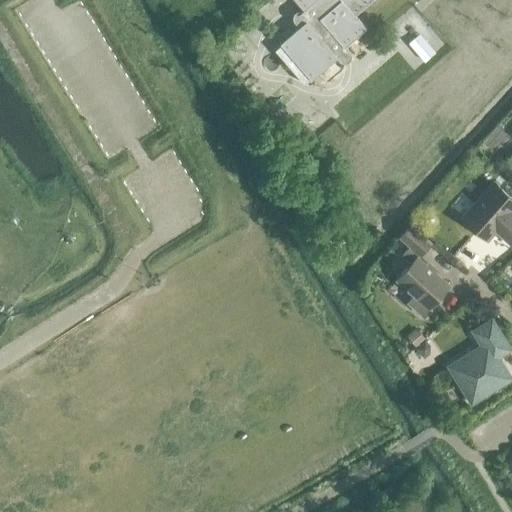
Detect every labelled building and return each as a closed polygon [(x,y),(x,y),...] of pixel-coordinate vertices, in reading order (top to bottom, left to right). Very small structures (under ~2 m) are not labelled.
[(297,0),(305,8),(298,14),(305,22),(279,43),(311,80),(347,48),(345,46),(366,28),(355,14),(371,0),(297,0)] [(501,235),(511,244),(511,242),(511,198),(493,182),(462,218),(487,239),(497,228),(503,233),(501,235)] [(420,255),(431,243),(410,224),(399,236),(409,245),(401,255),(410,263),(396,279),(413,294),(406,302),(420,315),(448,284),(417,257),(420,255)] [(448,366),(471,403),(511,378),(498,356),(511,349),(492,318),(472,330),(481,345),(448,366)] [(416,329),(407,336),(415,345),(423,338),(416,329)] [(424,338),(414,348),(423,355),(429,350),(429,342),(424,338)]
